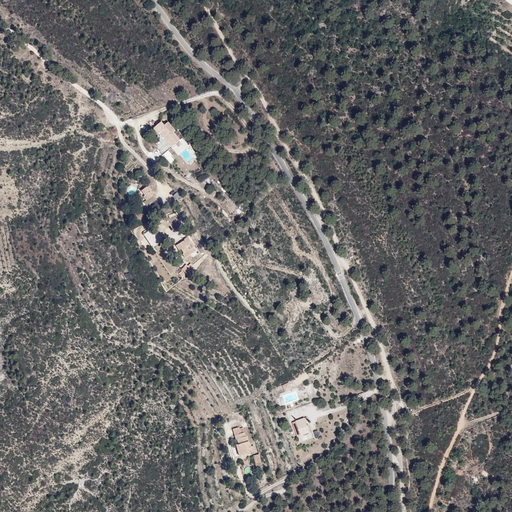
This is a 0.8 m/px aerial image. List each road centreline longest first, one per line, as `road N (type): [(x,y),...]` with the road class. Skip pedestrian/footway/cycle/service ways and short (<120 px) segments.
road 1 (unclassified): [(152,0),(192,54),(237,91),(319,228),(374,366),(389,452),(389,511)]
road 2 (track): [(408,511),(402,398),(377,327),(316,186),(204,0)]
road 3 (track): [(428,511),(498,342),(511,278)]
